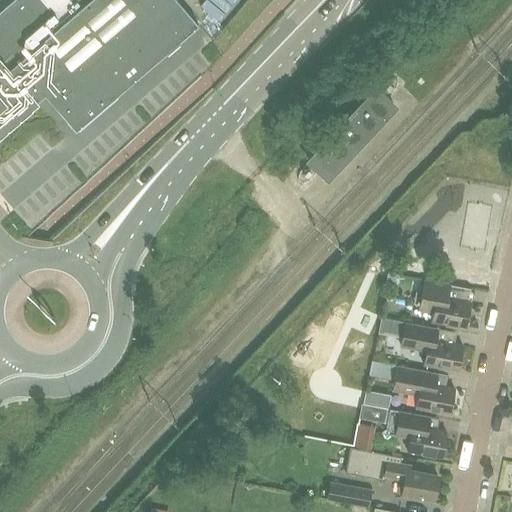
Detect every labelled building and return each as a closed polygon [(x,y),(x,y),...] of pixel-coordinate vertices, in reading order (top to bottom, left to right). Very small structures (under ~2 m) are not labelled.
[(197,24),(189,15),(175,0),(10,0),(0,9),(0,134),(37,102),(34,98),(42,91),(75,130),(197,24)] [(304,160),(327,181),(398,106),(378,88),(375,85),(304,160)] [(457,242),(466,241),(463,213),(445,215),(447,229),(436,230),(438,251),(457,248),(457,242)] [(465,325),(469,300),(445,296),(448,282),(424,278),(418,310),(432,313),(431,319),(465,325)] [(456,369),(461,343),(434,338),(436,327),(405,321),(400,344),(426,349),(423,363),(456,369)] [(369,375),(394,380),(397,365),(372,360),(369,375)] [(449,412),(454,387),(427,381),(429,369),(397,363),(397,365),(394,380),(393,389),(418,394),(416,406),(449,412)] [(430,415),(421,413),(368,403),(366,417),(387,421),(386,430),(388,433),(395,435),(410,438),(408,449),(442,455),(446,430),(428,426),(430,415)] [(352,436),(355,420),(342,417),(338,433),(352,436)] [(434,498),(438,474),(409,469),(410,463),(400,462),(401,455),(350,445),(345,471),(385,478),(385,475),(405,478),(402,492),(434,498)] [(331,481),(328,497),(367,505),(370,489),(331,481)]
